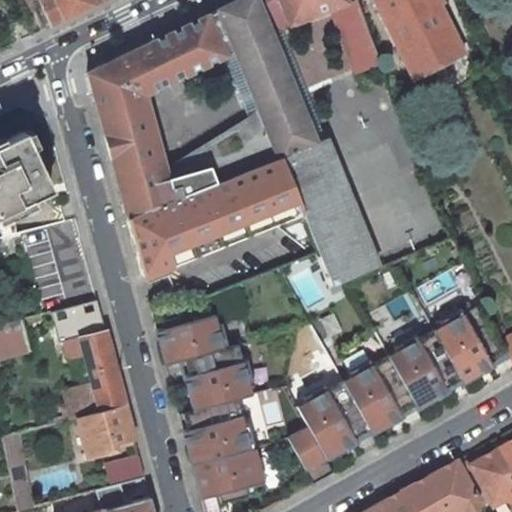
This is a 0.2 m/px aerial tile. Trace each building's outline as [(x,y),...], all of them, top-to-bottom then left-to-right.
[(38,0),(51,25),(103,0),(38,0)] [(338,30),(339,30),(355,73),(379,63),(355,0),(235,0),(86,72),(141,275),(165,265),(287,218),(292,231),(306,226),(316,251),(331,287),(379,267),(325,138),(316,142),(271,34),(329,9),(338,30)] [(436,0),(373,0),(412,76),(462,51),(436,0)] [(23,130),(0,141),(0,212),(50,188),(23,130)] [(216,324),(214,314),(207,316),(202,297),(201,297),(182,293),(176,295),(148,302),(156,331),(160,330),(168,362),(177,360),(183,358),(228,347),(221,323),(216,324)] [(461,382),(477,373),(475,370),(508,351),(502,339),(483,301),(463,313),(461,308),(439,320),(441,325),(432,330),(459,379),(461,382)] [(20,319),(0,323),(0,357),(28,350),(20,319)] [(168,362),(160,330),(156,331),(165,363),(168,362)] [(459,379),(432,330),(418,338),(415,334),(393,346),(396,350),(387,355),(414,404),(415,407),(431,399),(429,395),(459,379)] [(124,404),(105,331),(81,337),(97,397),(66,405),(70,418),(77,416),(124,404)] [(511,334),(502,339),(508,351),(511,357),(511,359),(511,334)] [(242,361),(237,344),(228,347),(183,358),(194,399),(190,400),(193,410),(236,398),(251,394),(248,385),(253,383),(247,359),(242,361)] [(511,357),(508,351),(475,370),(477,373),(478,375),(511,357)] [(414,404),(387,355),(372,363),(370,359),(348,371),(350,376),(341,381),(368,429),(370,433),(385,424),(384,421),(414,404)] [(183,358),(177,360),(188,401),(190,400),(194,399),(183,358)] [(461,382),(459,379),(429,395),(431,399),(432,401),(462,384),(461,382)] [(368,429),(341,381),(327,389),(324,384),(303,396),(305,401),(296,406),(307,426),(325,458),(340,449),(338,446),(368,429)] [(236,398),(193,410),(182,413),(195,463),(254,447),(248,423),(243,424),(236,398)] [(124,404),(77,416),(88,456),(115,449),(113,442),(133,437),(124,404)] [(415,407),(414,404),(384,421),(385,424),(386,426),(417,409),(415,407)] [(195,463),(182,413),(178,414),(183,432),(189,453),(191,464),(195,463)] [(325,458),(307,426),(287,437),(310,478),(330,467),(325,458)] [(511,428),(491,440),(511,476),(511,428)] [(370,433),(368,429),(338,446),(340,449),(341,451),(371,435),(370,433)] [(17,432),(2,436),(4,447),(21,444),(17,432)] [(133,437),(113,442),(115,449),(135,443),(133,437)] [(472,470),(491,504),(503,497),(511,499),(511,476),(491,440),(456,459),(459,465),(467,460),(472,470)] [(264,481),(254,447),(195,463),(196,463),(200,479),(196,480),(201,498),(217,494),(220,502),(247,495),(245,486),(264,481)] [(138,454),(104,463),(110,485),(119,482),(144,476),(138,454)] [(429,475),(449,511),(458,511),(465,509),(476,511),(479,500),(464,474),(459,465),(456,459),(429,475)] [(472,470),(467,460),(459,465),(464,474),(472,470)] [(200,479),(196,463),(195,463),(191,464),(196,480),(200,479)] [(402,490),(414,511),(449,511),(429,475),(402,490)] [(153,511),(149,497),(125,503),(119,482),(110,485),(95,489),(100,508),(85,511),(153,511)] [(375,505),(379,511),(414,511),(402,490),(382,501),(375,505)]
